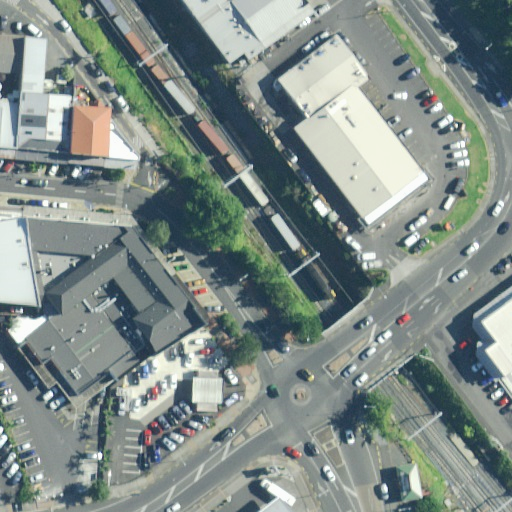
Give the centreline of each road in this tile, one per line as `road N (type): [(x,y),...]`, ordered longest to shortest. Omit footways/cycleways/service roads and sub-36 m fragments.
road 1 (secondary): [(296,395),(511,208)]
road 2 (tertiary): [(139,200),(184,233),(296,395)]
road 3 (residential): [(18,0),(45,21),(141,149),(139,200)]
road 4 (secondary): [(141,511),(296,395)]
road 5 (primary): [(511,131),(417,0)]
road 6 (tertiary): [(0,182),(139,200)]
road 7 (secondary): [(296,395),(357,511)]
